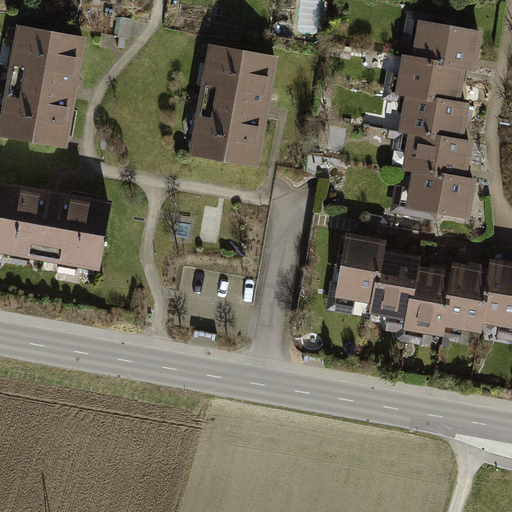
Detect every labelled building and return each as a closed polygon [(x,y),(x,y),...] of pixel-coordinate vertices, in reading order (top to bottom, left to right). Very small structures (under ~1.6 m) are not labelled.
[(479,75),(486,36),(420,24),(413,63),(467,73),(479,75)] [(19,33),(1,140),(67,151),(86,45),(19,33)] [(214,50),(193,160),(259,172),(279,61),(214,50)] [(460,111),(467,73),(413,63),(401,61),(394,99),(405,101),(460,111)] [(467,150),(473,114),(460,111),(405,101),(398,138),(411,140),(467,150)] [(475,152),(467,150),(411,140),(404,175),(416,177),(469,186),(475,152)] [(480,188),(469,186),(416,177),(409,217),(473,229),(480,188)] [(115,205),(2,185),(0,195),(0,259),(102,277),(115,205)] [(390,190),(383,210),(399,215),(406,195),(390,190)] [(386,247),(348,240),(336,306),(374,313),(384,258),(386,247)] [(423,265),(384,258),(374,313),(373,324),(411,330),(421,276),(423,265)] [(511,269),(498,267),(497,276),(487,332),(511,335),(511,269)] [(497,276),(460,269),(457,283),(448,338),(485,344),(487,332),(497,276)] [(457,283),(421,276),(411,330),(409,342),(446,349),(448,338),(457,283)]
